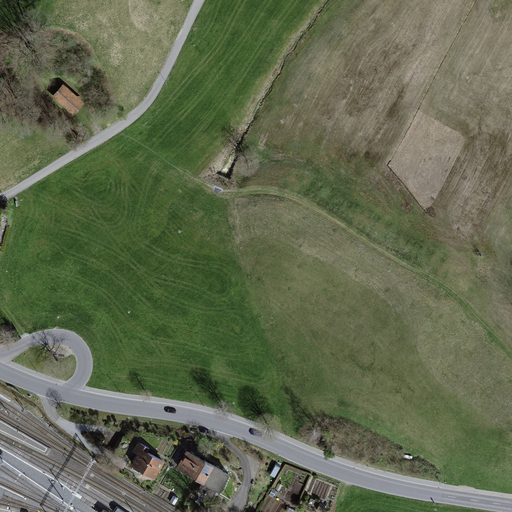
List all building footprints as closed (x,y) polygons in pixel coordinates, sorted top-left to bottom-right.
[(86,102),(65,83),(53,97),(74,115),(86,102)] [(101,111),(92,97),(85,101),(95,115),(101,111)] [(135,463),(134,465),(153,476),(162,461),(147,452),(149,448),(140,443),(135,452),(140,455),(138,457),(136,455),(132,461),(135,463)] [(179,467),(196,477),(205,461),(188,451),(179,467)] [(229,474),(205,461),(196,477),(219,491),(229,474)]
